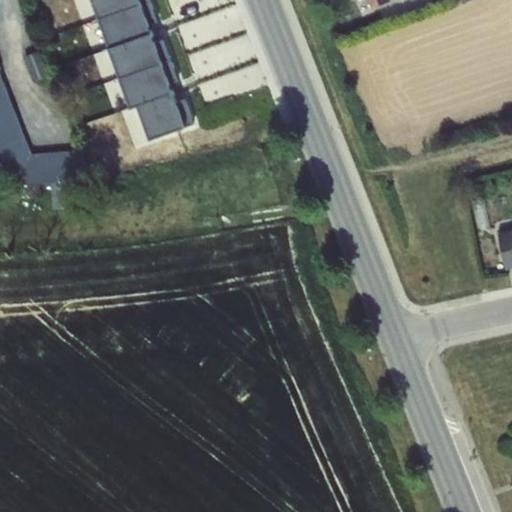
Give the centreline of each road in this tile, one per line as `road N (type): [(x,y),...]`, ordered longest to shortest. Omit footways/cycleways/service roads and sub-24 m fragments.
road 1 (secondary): [(389,340),(258,0)]
road 2 (secondary): [(460,511),(389,340)]
road 3 (residential): [(389,340),(511,312)]
